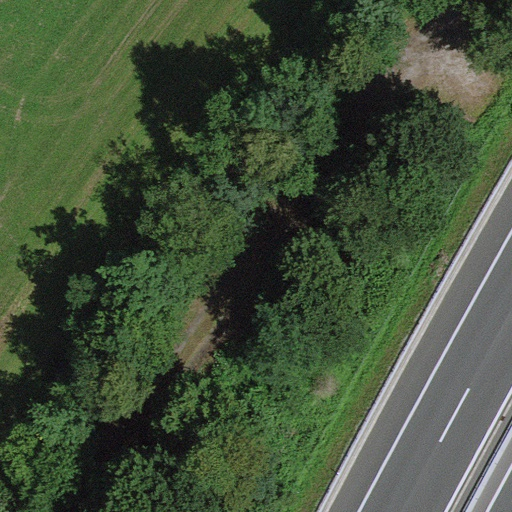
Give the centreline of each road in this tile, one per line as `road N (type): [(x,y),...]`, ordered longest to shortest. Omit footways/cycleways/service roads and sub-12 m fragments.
road 1 (track): [(92,511),(352,113),(456,0)]
road 2 (motorway): [(511,314),(403,511)]
